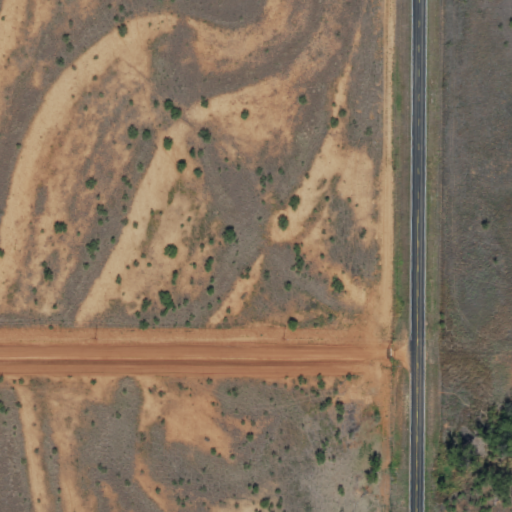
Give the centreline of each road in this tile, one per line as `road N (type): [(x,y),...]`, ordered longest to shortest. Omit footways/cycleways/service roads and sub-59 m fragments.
road 1 (tertiary): [(418,511),(421,0)]
road 2 (residential): [(419,350),(0,349)]
